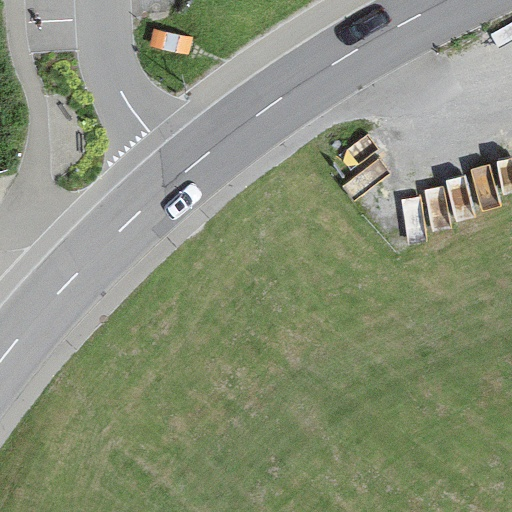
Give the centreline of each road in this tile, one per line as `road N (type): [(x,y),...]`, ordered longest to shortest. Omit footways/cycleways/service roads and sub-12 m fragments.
road 1 (primary): [(459,0),(316,75),(183,174)]
road 2 (primary): [(183,174),(73,278),(0,362)]
road 3 (unclassified): [(183,174),(125,101),(103,0)]
